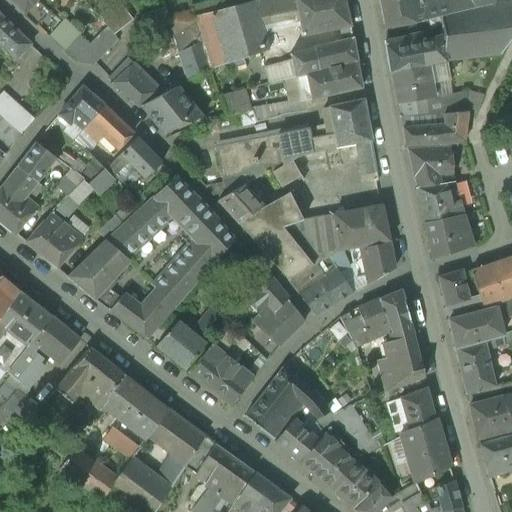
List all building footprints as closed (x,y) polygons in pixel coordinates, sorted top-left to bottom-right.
[(7,0),(23,16),(37,2),(38,0),(7,0)] [(260,0),(254,1),(259,20),(298,11),(295,0),(260,0)] [(295,0),(298,11),(303,37),(350,27),(343,0),(295,0)] [(378,0),(385,30),(410,25),(426,21),(423,7),(421,0),(378,0)] [(449,0),(423,7),(426,21),(440,17),(453,15),(449,0)] [(440,17),(442,37),(444,61),(500,55),(511,35),(511,0),(453,15),(440,17)] [(511,0),(450,0),(449,0),(453,15),(511,0)] [(132,21),(118,1),(98,16),(107,28),(113,35),(132,21)] [(250,2),(211,13),(226,65),(260,54),(268,51),(259,20),(254,1),(250,2)] [(37,2),(23,16),(36,27),(49,13),(37,2)] [(165,9),(140,16),(145,33),(170,25),(165,9)] [(226,65),(211,13),(192,17),(194,24),(211,70),(226,65)] [(31,45),(0,15),(0,46),(15,61),(31,45)] [(67,25),(61,25),(60,24),(48,38),(64,53),(79,36),(81,33),(69,23),(67,25)] [(194,24),(173,37),(188,82),(211,70),(194,24)] [(107,28),(91,46),(90,46),(76,62),(93,65),(118,41),(113,35),(107,28)] [(79,36),(64,53),(76,62),(90,46),(79,36)] [(442,37),(409,43),(408,37),(384,42),(389,72),(390,72),(418,66),(419,67),(444,61),(442,37)] [(292,54),(291,54),(292,60),(264,67),(268,84),(295,78),(295,76),(342,65),(356,62),(352,40),(301,52),(292,54)] [(289,44),(278,47),(278,48),(280,55),(291,52),(292,54),(301,52),(300,49),(289,44)] [(268,51),(260,54),(264,67),(292,60),(291,54),(292,54),(291,52),(280,55),(278,48),(268,51)] [(7,62),(0,54),(0,103),(7,96),(22,80),(5,63),(7,62)] [(127,59),(108,80),(137,108),(158,89),(127,59)] [(342,68),(306,76),(312,100),(349,91),(361,88),(356,62),(342,65),(342,68)] [(445,64),(428,67),(434,97),(451,94),(445,64)] [(418,66),(390,72),(396,105),(399,105),(434,98),(434,97),(428,67),(419,69),(419,67),(418,66)] [(306,75),(296,78),(298,89),(304,88),(306,102),(312,100),(306,76),(306,75)] [(177,87),(140,107),(163,135),(202,118),(177,87)] [(103,106),(81,88),(58,116),(68,125),(71,122),(80,129),(82,130),(103,106)] [(434,97),(434,98),(399,105),(401,118),(443,115),(467,113),(469,91),(451,94),(434,97)] [(236,92),(219,96),(225,116),(242,113),(236,92)] [(34,121),(7,96),(0,103),(0,119),(1,120),(20,137),(34,121)] [(303,101),(292,103),(294,114),(305,113),(303,101)] [(371,142),(363,101),(321,110),(325,126),(327,137),(330,150),(338,149),(338,148),(371,142)] [(292,103),(277,105),(279,117),(294,114),(292,103)] [(277,105),(250,109),(255,123),(279,117),(277,105)] [(132,134),(103,106),(82,130),(85,133),(96,144),(98,142),(113,155),(132,134)] [(444,125),(402,129),(405,147),(464,143),(467,113),(443,115),(444,125)] [(444,125),(443,115),(401,118),(399,118),(402,129),(444,125)] [(20,137),(1,120),(0,120),(0,158),(2,160),(20,137)] [(511,123),(502,126),(504,137),(511,135),(511,123)] [(325,126),(308,130),(310,140),(327,137),(325,126)] [(308,130),(276,136),(283,167),(292,162),(297,158),(313,154),(310,140),(308,130)] [(276,136),(216,148),(224,188),(226,196),(244,186),(271,170),(272,173),(283,167),(276,136)] [(327,137),(310,140),(313,154),(325,151),(330,150),(327,137)] [(127,163),(112,178),(113,180),(119,186),(134,170),(144,180),(161,163),(136,138),(119,155),(127,163)] [(325,151),(329,171),(360,166),(366,172),(376,170),(371,142),(338,148),(338,149),(330,150),(325,151)] [(56,159),(35,143),(16,167),(37,183),(56,159)] [(109,165),(92,148),(87,153),(104,171),(104,170),(109,165)] [(450,148),(407,150),(413,177),(414,177),(437,175),(440,185),(454,183),(450,148)] [(77,159),(66,150),(58,161),(70,169),(77,159)] [(84,150),(78,159),(77,159),(70,169),(83,181),(88,185),(104,171),(87,153),(84,150)] [(329,171),(325,151),(313,154),(297,158),(292,162),(300,176),(303,181),(329,171)] [(109,165),(104,170),(112,178),(127,163),(119,155),(109,165)] [(300,176),(292,162),(283,167),(272,173),(280,188),(300,176)] [(16,167),(0,188),(0,222),(15,235),(37,208),(25,198),(37,183),(16,167)] [(70,170),(56,186),(67,196),(81,180),(70,170)] [(83,181),(68,196),(77,205),(92,190),(97,195),(113,180),(112,178),(104,170),(104,171),(88,185),(83,181)] [(437,175),(414,177),(416,189),(440,185),(437,175)] [(185,250),(165,274),(187,293),(234,239),(205,206),(175,177),(138,211),(122,226),(134,239),(155,219),(185,250)] [(416,189),(415,189),(424,224),(463,216),(463,215),(459,202),(464,200),(466,196),(463,185),(459,183),(455,184),(454,183),(440,185),(416,189)] [(226,196),(217,202),(237,224),(264,208),(244,186),(226,196)] [(224,188),(208,191),(217,202),(226,196),(224,188)] [(332,216),(301,221),(289,193),(264,208),(281,227),(312,266),(315,265),(328,258),(339,253),(338,251),(332,216)] [(71,211),(61,202),(54,209),(65,218),(71,211)] [(129,202),(113,217),(122,226),(138,211),(129,202)] [(382,206),(332,216),(338,251),(389,242),(382,206)] [(264,208),(237,224),(253,241),(281,227),(264,208)] [(81,239),(50,213),(24,243),(56,269),(81,239)] [(463,216),(424,224),(432,261),(473,248),(463,216)] [(134,239),(122,226),(105,241),(126,258),(138,243),(134,239)] [(312,266),(281,227),(253,241),(287,280),(312,266)] [(105,241),(67,278),(94,301),(116,276),(130,261),(126,258),(105,241)] [(389,244),(361,249),(366,276),(367,276),(369,284),(394,269),(389,244)] [(361,249),(350,251),(356,278),(366,276),(361,249)] [(339,253),(328,258),(336,270),(338,273),(348,267),(341,253),(340,253),(339,253)] [(511,258),(470,272),(478,298),(482,309),(511,297),(511,258)] [(312,266),(287,280),(298,295),(323,278),(315,265),(312,266)] [(323,278),(298,295),(315,317),(352,293),(338,273),(336,270),(323,278)] [(462,271),(438,277),(444,307),(470,300),(462,271)] [(165,274),(152,288),(156,291),(147,302),(129,287),(109,312),(144,339),(173,306),(174,307),(187,293),(165,274)] [(109,312),(129,287),(116,276),(94,301),(109,312)] [(0,315),(18,292),(2,278),(0,278),(0,277),(0,315)] [(270,279),(255,294),(245,302),(258,315),(265,307),(266,305),(274,313),(287,301),(287,300),(270,279)] [(401,291),(378,301),(391,333),(388,334),(391,341),(391,342),(413,334),(401,291)] [(51,317),(18,292),(0,315),(0,326),(27,347),(30,343),(51,317)] [(470,300),(444,307),(447,318),(482,309),(478,298),(470,300)] [(378,300),(357,309),(366,332),(369,331),(373,340),(388,334),(391,333),(378,301),(378,300)] [(274,313),(272,315),(265,307),(258,315),(251,323),(278,348),(304,322),(287,301),(274,313)] [(511,301),(503,305),(506,312),(508,318),(511,316),(511,301)] [(218,305),(199,329),(209,336),(228,313),(218,305)] [(503,305),(495,308),(497,315),(506,312),(503,305)] [(495,308),(447,321),(454,349),(483,342),(502,336),(497,315),(495,308)] [(353,310),(339,318),(350,339),(366,332),(357,309),(353,310)] [(79,340),(51,317),(30,343),(36,347),(58,365),(79,340)] [(205,345),(177,322),(155,347),(184,371),(205,345)] [(239,336),(224,322),(216,331),(233,347),(240,338),(239,337),(239,336)] [(27,347),(0,326),(0,363),(8,370),(27,347)] [(366,332),(350,339),(354,347),(373,340),(369,331),(366,332)] [(413,334),(391,342),(391,341),(386,343),(390,358),(376,361),(384,393),(425,378),(420,361),(419,361),(413,334)] [(511,343),(511,341),(510,334),(502,336),(504,346),(511,343)] [(502,336),(483,342),(485,351),(504,346),(502,336)] [(483,342),(454,349),(465,395),(494,387),(485,351),(483,342)] [(8,370),(6,372),(20,384),(37,363),(29,356),(36,347),(30,343),(27,347),(8,370)] [(254,378),(211,345),(187,373),(231,407),(254,378)] [(123,375),(89,348),(54,390),(70,403),(80,392),(100,408),(102,405),(123,375)] [(282,368),(244,417),(272,440),(303,405),(316,419),(328,412),(330,417),(342,411),(338,405),(327,411),(301,384),(301,383),(282,368)] [(168,410),(123,375),(102,405),(146,439),(147,437),(168,410)] [(511,382),(499,386),(501,397),(511,394),(511,382)] [(494,387),(465,395),(468,406),(501,397),(499,386),(494,387)] [(426,389),(399,399),(408,430),(434,420),(426,389)] [(15,390),(0,408),(0,432),(5,427),(16,436),(37,408),(15,390)] [(511,394),(501,397),(468,406),(477,439),(508,431),(511,429),(511,394)] [(342,411),(330,417),(336,426),(337,426),(363,457),(377,450),(351,407),(342,411)] [(204,438),(168,410),(147,437),(171,455),(186,466),(204,438)] [(316,419),(315,419),(325,433),(336,426),(330,417),(328,412),(316,419)] [(301,425),(294,419),(274,442),(299,463),(319,441),(306,430),(310,426),(304,421),(301,425)] [(408,430),(400,434),(415,484),(449,468),(434,420),(408,430)] [(139,449),(112,428),(103,440),(129,460),(131,458),(132,458),(139,449)] [(339,446),(325,434),(319,441),(299,463),(327,487),(350,461),(351,462),(351,461),(337,449),(339,446)] [(511,437),(480,446),(488,479),(511,471),(511,437)] [(186,466),(185,467),(195,474),(215,445),(204,438),(186,466)] [(253,472),(215,445),(195,474),(193,476),(205,484),(203,486),(209,489),(190,511),(211,511),(221,497),(231,504),(253,472)] [(116,477),(75,448),(59,471),(101,500),(109,489),(108,489),(116,477)] [(171,455),(155,475),(171,488),(185,467),(186,466),(171,455)] [(116,477),(108,489),(109,489),(138,511),(155,511),(171,488),(155,475),(132,458),(131,458),(116,477)] [(351,462),(350,461),(327,487),(353,509),(377,484),(351,462)] [(279,511),(290,499),(254,473),(232,505),(239,511),(279,511)] [(453,482),(437,489),(440,497),(438,498),(438,499),(440,509),(440,511),(446,511),(461,508),(453,482)] [(353,509),(352,510),(354,511),(378,511),(391,499),(377,484),(353,509)] [(415,484),(396,494),(405,511),(407,511),(415,509),(424,504),(415,484)] [(437,489),(429,492),(432,501),(438,499),(438,498),(440,497),(437,489)]
